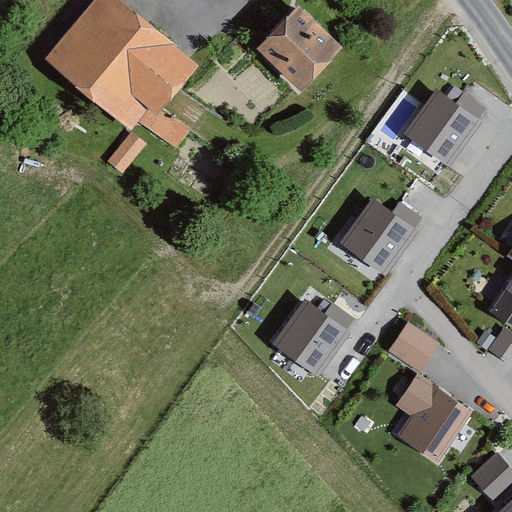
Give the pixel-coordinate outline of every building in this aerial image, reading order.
[(129,0),(95,0),(48,57),(134,128),(142,119),(177,149),(193,129),(167,107),(205,62),(129,0)] [(301,6),(261,47),(306,90),(345,48),(301,6)] [(411,133),(445,157),(477,113),(443,88),(411,133)] [(129,172),(147,137),(129,128),(111,163),(129,172)] [(374,268),(408,220),(378,198),(343,246),(374,268)] [(511,319),(511,270),(490,305),(511,319)] [(314,368),(345,322),(312,301),(282,346),(314,368)] [(511,331),(504,326),(489,348),(511,364),(511,331)] [(401,347),(422,363),(435,345),(414,329),(401,347)] [(438,453),(469,411),(436,387),(405,428),(438,453)] [(511,484),(511,465),(497,450),(472,475),(496,500),(511,484)] [(511,511),(511,496),(495,511),(511,511)]
